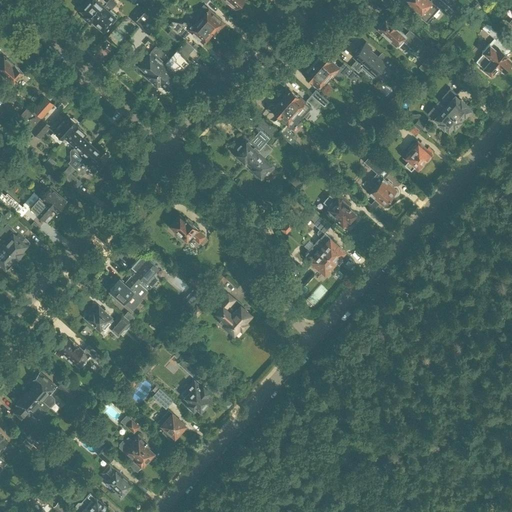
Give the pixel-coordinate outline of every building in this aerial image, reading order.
[(89,20),(90,21),(104,5),(107,1),(105,0),(88,0),(81,9),(85,13),(83,15),(83,17),(85,19),(88,19),(89,20)] [(94,24),(95,23),(103,30),(104,29),(106,30),(109,28),(108,25),(117,15),(111,10),(118,3),(113,0),(107,0),(107,1),(104,5),(90,21),(94,24)] [(454,12),(449,7),(441,0),(429,0),(430,0),(429,0),(409,0),(405,4),(413,11),(414,11),(426,23),(439,9),(449,18),(454,12)] [(139,26),(152,12),(145,5),(132,19),(139,26)] [(195,17),(198,20),(199,19),(212,31),(215,33),(224,23),(208,9),(203,5),(199,10),(200,11),(195,17)] [(152,12),(139,26),(148,34),(161,20),(152,12)] [(203,42),(212,31),(199,19),(198,20),(193,26),(190,24),(184,22),(182,24),(172,22),(169,25),(183,38),(190,30),(203,42)] [(405,35),(387,19),(377,29),(396,46),(401,40),(414,52),(422,43),(409,31),(405,35)] [(503,52),(511,43),(492,27),(488,32),(496,39),(490,45),(489,44),(481,52),(483,53),(476,61),(483,67),(482,69),(483,69),(483,72),(487,75),(489,75),(490,76),(498,67),(503,71),(504,70),(506,70),(510,66),(510,64),(511,63),(504,57),(506,55),(503,52)] [(123,44),(128,49),(133,44),(128,39),(123,44)] [(361,68),(372,78),(384,65),(390,70),(396,71),(399,67),(382,51),(377,57),(369,50),(371,47),(365,42),(359,50),(357,49),(354,52),(355,54),(353,56),(354,56),(357,58),(350,66),(357,72),(361,68)] [(140,73),(144,73),(150,79),(164,64),(157,58),(163,52),(156,46),(153,50),(152,51),(146,56),(139,65),(138,64),(136,67),(136,70),(140,73)] [(190,54),(181,46),(176,52),(185,60),(190,54)] [(428,50),(421,57),(429,64),(435,56),(428,50)] [(338,68),(321,52),(311,63),(327,77),(332,71),(337,76),(341,75),(344,73),(350,78),(358,78),(359,77),(344,62),(338,68)] [(2,58),(0,57),(0,70),(8,78),(14,83),(16,80),(17,80),(24,72),(15,65),(14,66),(4,56),(2,58)] [(318,87),(327,77),(311,63),(302,73),(318,87)] [(150,79),(158,87),(158,89),(162,92),(165,92),(166,90),(178,76),(164,64),(150,79)] [(464,91),(470,85),(461,76),(455,83),(464,91)] [(449,87),(437,100),(439,102),(438,103),(459,121),(470,109),(466,106),(467,105),(459,98),(458,99),(454,95),(456,93),(449,87)] [(289,88),(279,99),(295,113),(296,113),(297,115),(301,118),(310,108),(289,88)] [(311,95),(321,103),(324,106),(329,101),(316,90),(311,95)] [(316,108),(321,103),(311,95),(306,100),(316,108)] [(33,110),(41,118),(53,105),(45,97),(33,110)] [(380,115),(389,105),(380,97),(371,107),(380,115)] [(273,111),(287,124),(279,132),(296,148),(297,147),(297,139),(293,136),(293,133),(289,130),(291,129),(292,130),(303,119),(301,118),(297,115),(296,113),(295,113),(279,99),(278,99),(274,104),(273,104),(269,104),(267,107),(267,110),(269,112),(272,112),(273,111)] [(429,113),(434,117),(438,121),(436,122),(443,128),(444,127),(448,130),(452,126),(453,128),(459,121),(438,103),(433,109),(429,113)] [(30,130),(40,119),(27,107),(19,117),(27,125),(21,132),(25,136),(30,130)] [(50,128),(53,131),(64,141),(67,138),(76,127),(79,124),(68,114),(64,119),(61,116),(50,128)] [(424,124),(427,121),(419,114),(412,114),(408,119),(410,121),(405,126),(409,130),(408,130),(415,136),(425,124),(424,124)] [(48,130),(50,127),(41,118),(40,119),(30,130),(39,139),(48,130)] [(260,131),(268,139),(275,131),(263,120),(256,127),(260,131)] [(68,163),(70,164),(71,163),(76,168),(78,166),(85,159),(95,147),(83,137),(84,135),(76,127),(67,138),(75,145),(73,148),(72,148),(70,151),(70,160),(68,163)] [(265,142),(268,139),(260,131),(251,142),(246,138),(240,145),(238,145),(236,146),(235,148),(234,149),(234,151),(233,152),(245,163),(256,151),(258,149),(259,148),(260,148),(262,145),(265,142)] [(421,143),(419,143),(417,141),(403,156),(407,160),(404,163),(411,169),(414,166),(418,169),(419,168),(421,167),(423,165),(423,163),(426,160),(428,160),(430,157),(430,155),(431,154),(430,153),(432,151),(428,147),(426,149),(423,146),(423,145),(421,143)] [(272,165),(264,157),(272,148),(266,142),(263,146),(262,145),(260,148),(259,148),(258,149),(256,151),(245,163),(261,178),(272,165)] [(85,159),(78,166),(83,171),(86,167),(93,173),(109,155),(106,152),(108,150),(103,146),(99,151),(95,147),(85,159)] [(370,166),(377,172),(383,178),(390,170),(377,159),(370,166)] [(67,178),(71,174),(76,168),(71,163),(70,164),(62,173),(67,178)] [(313,169),(324,179),(330,173),(318,163),(313,169)] [(46,168),(42,173),(54,183),(58,178),(51,172),(50,172),(46,168)] [(369,193),(383,205),(393,194),(395,194),(396,193),(397,192),(397,191),(396,190),(396,189),(383,178),(377,172),(372,178),(377,183),(369,193)] [(67,178),(75,186),(79,181),(71,174),(67,178)] [(296,187),(303,180),(297,174),(290,182),(296,187)] [(66,178),(63,182),(73,190),(76,186),(75,186),(67,178),(66,178)] [(41,197),(57,211),(65,201),(50,187),(41,197)] [(329,207),(328,208),(332,212),(329,215),(335,221),(337,219),(338,218),(344,224),(348,219),(349,220),(350,221),(356,214),(349,207),(350,206),(344,201),(344,200),(345,198),(344,198),(337,191),(331,197),(330,195),(324,202),(329,207)] [(0,193),(0,199),(20,217),(25,213),(1,192),(0,193)] [(57,211),(41,197),(39,195),(28,208),(31,211),(33,209),(45,220),(54,211),(56,212),(57,211)] [(183,239),(188,234),(199,243),(205,236),(179,214),(170,224),(180,233),(178,235),(183,239)] [(335,262),(345,251),(324,232),(330,225),(319,216),(313,223),(319,229),(317,231),(317,234),(320,236),(314,243),(335,262)] [(0,232),(0,242),(18,258),(23,252),(22,251),(30,242),(23,236),(23,235),(27,229),(18,221),(12,228),(8,224),(0,232)] [(38,229),(41,226),(34,221),(32,224),(38,229)] [(287,233),(294,225),(289,221),(282,229),(287,233)] [(17,258),(18,258),(0,242),(0,263),(6,269),(16,257),(17,258)] [(325,274),(335,262),(314,243),(309,249),(305,253),(305,256),(325,274)] [(132,268),(128,273),(132,277),(136,280),(143,286),(148,291),(159,279),(153,274),(158,268),(146,258),(141,254),(130,267),(132,268)] [(205,290),(211,296),(219,288),(220,289),(228,280),(220,273),(205,290)] [(109,290),(123,302),(132,311),(143,299),(141,298),(148,291),(143,286),(136,280),(132,277),(124,285),(119,279),(109,290)] [(203,278),(195,287),(202,292),(209,283),(203,278)] [(195,287),(189,294),(195,299),(201,293),(195,287)] [(251,314),(228,294),(221,302),(224,305),(217,313),(222,317),(219,320),(234,333),(239,327),(242,329),(248,323),(245,320),(251,314)] [(188,314),(195,319),(203,310),(196,305),(188,314)] [(103,312),(98,307),(95,312),(93,310),(85,318),(99,331),(106,324),(110,327),(108,329),(118,337),(130,323),(121,315),(114,322),(110,319),(111,319),(106,315),(107,314),(104,311),(103,312)] [(130,322),(135,317),(128,311),(123,316),(130,322)] [(62,354),(73,363),(79,368),(90,355),(84,350),(82,352),(68,339),(55,354),(59,357),(62,354)] [(88,344),(84,350),(90,355),(96,361),(101,356),(96,352),(96,351),(88,344)] [(202,373),(184,357),(178,363),(196,379),(202,373)] [(154,364),(148,358),(139,369),(145,374),(154,364)] [(136,370),(126,380),(133,386),(143,376),(136,370)] [(35,382),(29,389),(41,400),(49,407),(54,402),(54,397),(51,394),(56,387),(39,372),(32,379),(35,382)] [(56,386),(71,399),(77,392),(63,379),(56,386)] [(181,394),(189,401),(187,403),(187,406),(191,410),(194,410),(197,407),(201,411),(207,405),(208,406),(214,400),(207,394),(209,392),(203,387),(202,388),(193,380),(181,394)] [(152,396),(166,409),(173,400),(159,388),(152,396)] [(27,416),(32,411),(40,418),(45,412),(49,407),(41,400),(29,389),(15,405),(18,408),(15,411),(22,416),(24,413),(27,416)] [(174,438),(186,425),(169,409),(157,423),(164,429),(162,432),(168,438),(171,435),(174,438)] [(336,423),(342,417),(336,411),(330,417),(336,423)] [(126,425),(134,432),(139,426),(131,419),(126,425)] [(36,443),(40,438),(32,431),(27,436),(36,443)] [(121,446),(120,446),(133,458),(129,463),(137,470),(143,463),(146,461),(148,461),(151,457),(151,455),(153,452),(147,447),(149,445),(146,443),(147,442),(146,441),(145,442),(140,438),(137,436),(132,441),(128,438),(126,440),(124,439),(120,444),(121,446)] [(23,442),(29,448),(34,443),(27,437),(23,442)] [(97,454),(108,464),(115,455),(104,446),(97,454)] [(116,470),(116,471),(110,465),(104,472),(110,477),(107,481),(114,487),(110,492),(120,501),(129,489),(127,487),(131,483),(116,470)] [(90,483),(82,476),(77,482),(85,489),(90,483)] [(87,508),(91,511),(112,511),(113,511),(107,506),(105,508),(95,499),(89,494),(81,502),(87,508)] [(53,507),(58,511),(63,511),(66,508),(58,501),(53,507)] [(91,511),(87,508),(81,502),(80,503),(77,503),(76,505),(76,507),(76,508),(73,511),(74,511),(91,511)]
